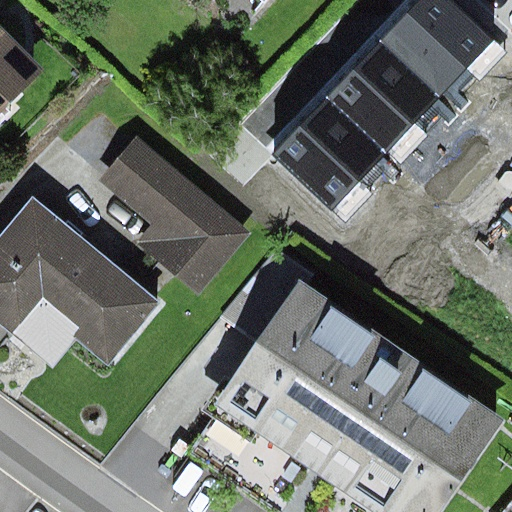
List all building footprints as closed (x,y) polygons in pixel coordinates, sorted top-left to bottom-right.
[(226,0),(254,24),(274,0),(226,0)] [(449,0),(420,0),(273,154),(330,209),(491,40),(449,0)] [(0,36),(0,127),(46,83),(0,36)] [(137,153),(110,188),(166,231),(150,252),(208,297),(251,241),(137,153)] [(43,213),(0,264),(0,316),(56,363),(80,333),(118,364),(162,312),(43,213)] [(511,413),(319,280),(237,398),(400,511),(454,511),(511,430),(511,413)]
